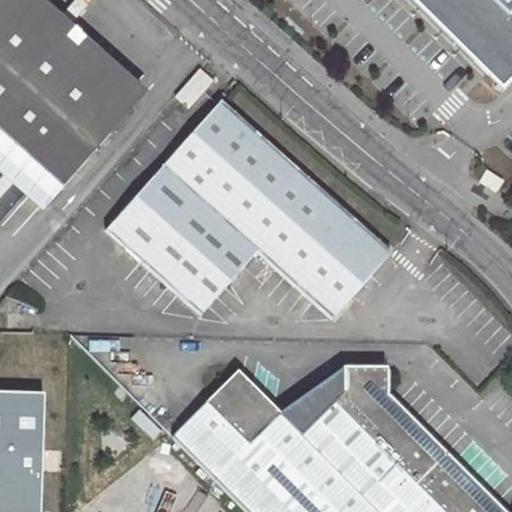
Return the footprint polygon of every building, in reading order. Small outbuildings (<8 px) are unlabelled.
[(0,0),(0,128),(65,186),(137,106),(16,0),(0,0)] [(145,97),(34,0),(16,0),(137,106),(145,97)] [(511,0),(415,0),(504,88),(511,79),(511,0)] [(213,81),(202,71),(179,97),(190,107),(213,81)] [(392,254),(222,103),(109,231),(203,313),(259,252),(334,318),(392,254)] [(509,511),(390,392),(390,368),(347,367),(282,414),(240,372),(173,438),(247,511),(509,511)]
